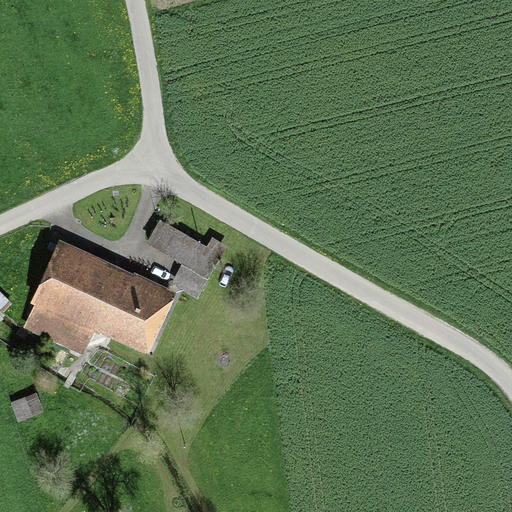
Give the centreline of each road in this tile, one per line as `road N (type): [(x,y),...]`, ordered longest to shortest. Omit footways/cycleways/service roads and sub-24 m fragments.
road 1 (unclassified): [(155,160),(198,195),(465,347),(511,384)]
road 2 (unclassified): [(0,226),(155,160)]
road 3 (unclassified): [(155,160),(135,0)]
